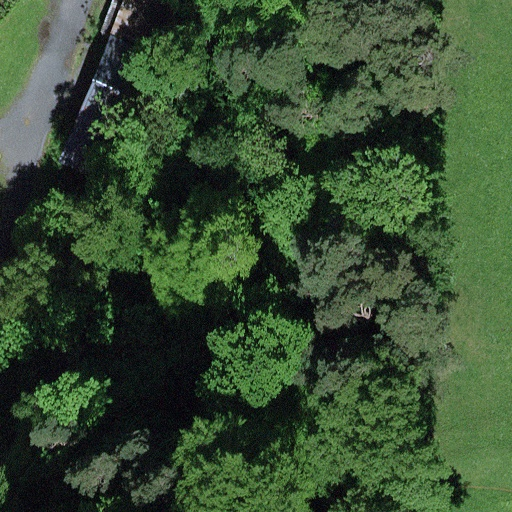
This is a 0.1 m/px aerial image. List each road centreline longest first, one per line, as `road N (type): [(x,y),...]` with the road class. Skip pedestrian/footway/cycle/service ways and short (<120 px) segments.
road 1 (track): [(15,155),(74,0)]
road 2 (track): [(0,276),(18,200),(15,155)]
